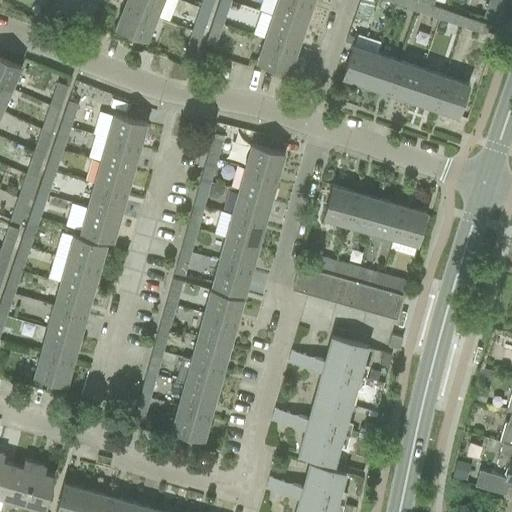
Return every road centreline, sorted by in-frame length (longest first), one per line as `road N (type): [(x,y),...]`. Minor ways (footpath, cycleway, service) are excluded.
road 1 (residential): [(240,482),(281,327),(278,288),(319,130)]
road 2 (residential): [(81,444),(183,98)]
road 3 (tertiary): [(397,511),(485,182)]
road 4 (residential): [(183,98),(0,31)]
road 5 (residential): [(485,182),(319,130)]
road 6 (residential): [(240,482),(221,487),(81,444)]
road 7 (residential): [(304,126),(347,0)]
road 8 (residential): [(304,126),(252,106),(183,98)]
